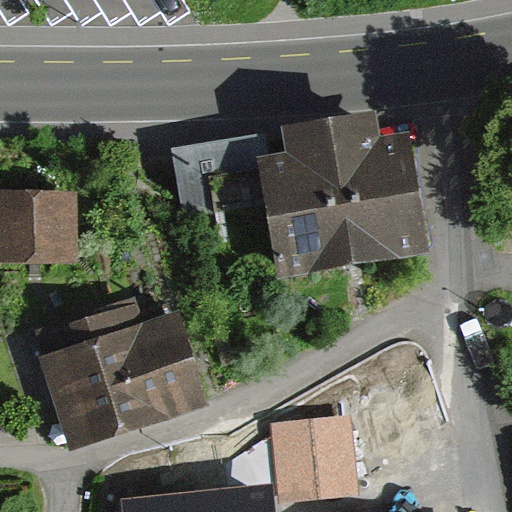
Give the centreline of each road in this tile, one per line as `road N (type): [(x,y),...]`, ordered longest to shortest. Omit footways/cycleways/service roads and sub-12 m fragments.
road 1 (residential): [(0,458),(74,458),(212,417),(439,290)]
road 2 (tertiary): [(0,88),(454,74)]
road 3 (residential): [(439,290),(488,429),(498,511)]
road 4 (residential): [(454,74),(439,290)]
